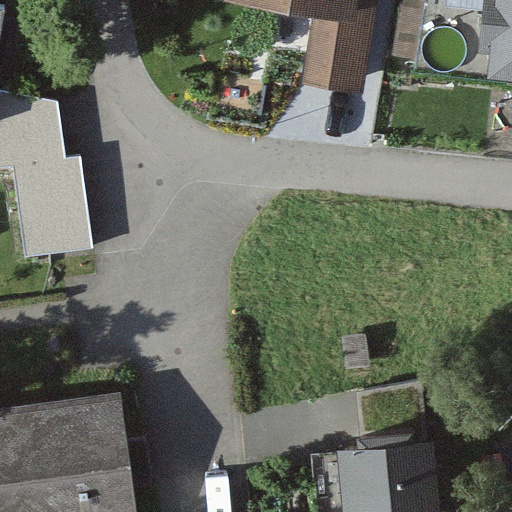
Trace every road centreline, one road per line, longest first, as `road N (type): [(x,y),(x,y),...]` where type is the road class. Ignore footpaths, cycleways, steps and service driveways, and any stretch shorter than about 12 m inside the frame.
road 1 (residential): [(193,511),(168,310),(188,161)]
road 2 (residential): [(511,189),(188,161)]
road 3 (residential): [(188,161),(144,136),(121,94),(104,0)]
